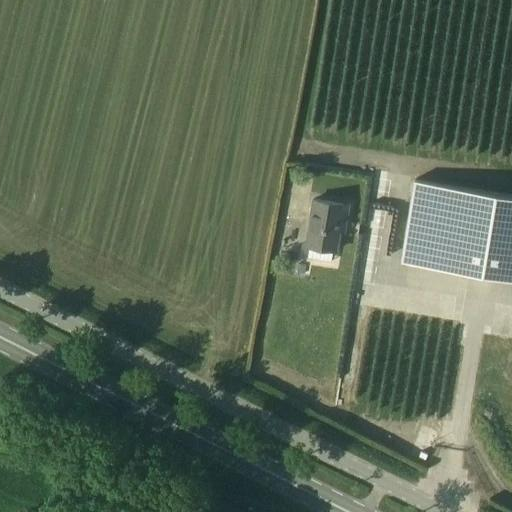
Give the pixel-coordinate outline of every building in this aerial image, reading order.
[(511,195),(414,180),(401,261),(511,279),(511,195)] [(344,205),(313,200),(306,246),(336,251),(344,205)] [(377,276),(379,236),(363,235),(361,276),(377,276)] [(356,308),(382,309),(382,288),(356,287),(356,308)] [(388,308),(413,313),(417,295),(392,290),(388,308)]
